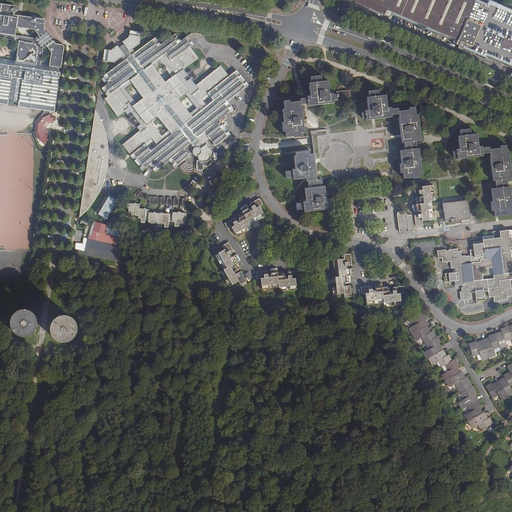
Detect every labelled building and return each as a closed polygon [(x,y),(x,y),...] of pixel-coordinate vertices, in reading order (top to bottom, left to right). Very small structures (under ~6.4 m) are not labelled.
[(511,14),(487,4),(476,0),(350,0),(357,3),(356,4),(387,16),(388,16),(389,16),(390,16),(391,16),(391,15),(392,14),(392,13),(453,39),(453,40),(452,40),(452,41),(452,42),(453,43),(454,44),(459,46),(458,49),(484,60),(485,58),(487,58),(511,68),(511,14)] [(511,9),(489,0),(488,0),(487,4),(511,14),(511,9)] [(0,104),(8,106),(9,102),(19,103),(18,108),(44,111),(49,112),(55,113),(65,46),(65,45),(56,43),(50,35),(45,28),(46,20),(13,15),(15,6),(0,4),(0,104)] [(186,41),(189,39),(187,36),(180,42),(178,39),(175,42),(174,40),(177,38),(174,34),(160,45),(159,43),(156,45),(154,43),(157,41),(154,37),(135,53),(132,49),(138,44),(140,33),(130,32),(129,37),(128,38),(121,42),(122,44),(156,88),(156,92),(152,92),(118,47),(117,45),(112,49),(110,51),(103,50),(101,61),(113,63),(120,57),(123,61),(103,76),(105,79),(108,77),(110,79),(107,81),(108,83),(100,89),(103,92),(106,89),(108,91),(104,94),(106,97),(103,99),(104,100),(117,117),(124,112),(127,116),(130,113),(132,116),(130,118),(129,118),(128,118),(128,120),(128,121),(129,121),(130,121),(131,121),(131,120),(131,119),(134,117),(136,121),(134,123),(133,122),(132,123),(131,124),(131,125),(132,125),(132,126),(133,126),(134,126),(135,125),(135,124),(137,122),(139,125),(136,128),(139,131),(121,145),(132,159),(134,157),(136,159),(133,161),(137,166),(140,164),(141,166),(139,168),(141,171),(148,166),(150,167),(153,165),(155,167),(152,170),(154,173),(168,162),(169,163),(173,161),(175,163),(171,166),(173,168),(189,157),(183,149),(185,148),(189,144),(193,149),(194,149),(193,150),(192,150),(192,151),(191,152),(191,153),(191,154),(192,155),(193,156),(194,156),(195,157),(196,156),(197,156),(197,160),(195,161),(195,168),(195,169),(196,170),(197,171),(198,171),(199,171),(200,171),(201,170),(202,169),(202,168),(202,167),(204,167),(204,168),(207,167),(212,162),(212,160),(210,160),(210,158),(212,159),(212,154),(211,149),(208,149),(206,144),(207,144),(206,142),(209,139),(215,147),(230,135),(228,132),(225,134),(223,132),(226,130),(222,125),(219,127),(218,125),(221,123),(219,120),(233,110),(230,107),(227,109),(225,107),(229,104),(227,102),(248,86),(245,83),(242,85),(240,83),(244,80),(240,75),(237,78),(235,76),(238,73),(236,70),(228,76),(220,65),(199,82),(195,85),(191,80),(193,79),(193,80),(194,80),(195,80),(195,79),(196,79),(196,77),(195,77),(195,76),(194,76),(193,76),(192,78),(190,79),(189,78),(185,81),(185,80),(188,77),(187,76),(189,75),(190,75),(191,75),(192,74),(192,73),(191,72),(190,71),(189,71),(188,71),(188,72),(188,73),(186,74),(183,70),(198,59),(189,48),(193,45),(191,41),(188,44),(186,41)] [(156,88),(122,44),(118,47),(152,92),(156,92),(156,88)] [(301,134),(305,133),(302,108),(301,108),(301,105),(308,104),(308,106),(334,103),(334,101),(337,101),(338,103),(351,101),(350,90),(336,92),(337,95),(333,95),(333,93),(329,94),(328,81),(322,82),(321,76),(311,77),(311,83),(309,84),(310,96),(307,96),(307,98),(300,99),(300,101),(290,102),(290,101),(284,101),(285,109),(283,109),(284,123),(282,123),(283,133),(286,133),(286,138),(296,136),(296,139),(301,138),(301,134)] [(361,113),(362,119),(366,118),(366,121),(392,117),(392,115),(399,114),(399,118),(402,143),(404,143),(405,150),(400,151),(401,164),(399,164),(401,174),(402,173),(403,179),(413,178),(414,179),(419,179),(418,175),(422,174),(419,149),(417,149),(416,141),(421,141),(418,115),(415,115),(414,106),(408,107),(409,110),(398,111),(398,108),(391,109),(391,107),(387,108),(386,95),(380,96),(379,90),(368,91),(369,97),(366,98),(368,110),(365,110),(365,113),(361,113)] [(84,185),(79,217),(84,212),(87,209),(91,204),(94,200),(98,193),(100,190),(102,186),(104,178),(105,174),(107,170),(107,165),(108,157),(108,150),(108,144),(107,139),(106,134),(105,129),(103,124),(101,118),(98,112),(96,109),(93,126),(88,157),(84,185)] [(47,141),(50,141),(51,136),(49,135),(47,132),(46,131),(46,129),(46,127),(46,126),(50,122),(53,122),(54,117),(51,116),(49,112),(44,111),(43,115),(42,115),(35,123),(36,133),(36,134),(39,141),(43,144),(47,141)] [(457,157),(458,159),(484,156),(484,154),(490,153),(491,156),(490,156),(493,182),(495,181),(496,186),(496,189),(491,189),(493,202),(491,202),(492,212),(494,212),(494,217),(511,215),(511,196),(511,187),(509,187),(508,184),(508,180),(511,179),(511,176),(509,153),(507,153),(506,145),(500,146),(500,148),(490,149),(490,147),(483,148),(483,146),(479,146),(477,134),(471,135),(470,129),(460,130),(461,136),(458,137),(460,149),(456,149),(457,151),(453,152),(454,158),(457,157)] [(42,146),(43,144),(39,141),(36,134),(34,134),(37,142),(42,146)] [(317,180),(314,154),(309,155),(309,152),(296,153),(296,156),(294,157),(295,169),(293,170),(293,172),(286,172),(286,179),(294,178),(294,180),(307,179),(307,182),(308,182),(309,189),(305,189),(306,202),(304,202),(304,204),(296,205),(297,212),(305,211),(305,212),(331,209),(330,207),(334,206),(333,200),(330,201),(330,199),(326,199),(325,187),(322,187),(321,180),(317,180)] [(433,186),(415,188),(415,194),(423,194),(423,198),(415,198),(416,204),(412,205),(413,212),(421,211),(421,214),(415,215),(416,226),(423,225),(422,221),(437,219),(436,212),(433,213),(432,209),(427,210),(427,203),(432,203),(431,197),(434,196),(433,186)] [(142,191),(136,196),(139,201),(145,196),(145,194),(142,191)] [(110,196),(97,213),(105,219),(118,202),(110,196)] [(237,225),(236,222),(233,218),(224,224),(227,230),(231,228),(236,238),(245,233),(243,229),(249,226),(247,222),(253,219),(255,222),(264,217),(262,213),(258,207),(262,205),(259,199),(249,204),(251,208),(252,210),(249,212),(248,210),(246,205),(240,208),(242,213),(236,216),(239,221),(240,223),(237,225)] [(468,201),(443,204),(444,213),(448,212),(449,219),(451,219),(451,223),(456,223),(455,221),(459,221),(470,220),(468,201)] [(183,224),(184,223),(185,213),(172,212),(172,215),(148,213),(148,210),(138,209),(138,205),(127,204),(126,209),(128,209),(128,213),(129,215),(134,215),(134,216),(137,216),(137,219),(139,219),(139,220),(140,220),(140,223),(144,223),(144,220),(147,221),(147,222),(149,224),(153,224),(155,223),(156,223),(156,224),(156,228),(160,228),(160,223),(163,223),(163,224),(164,225),(163,228),(167,228),(167,222),(171,223),(174,224),(174,227),(178,228),(178,223),(183,224)] [(408,232),(414,231),(412,216),(407,216),(405,212),(402,215),(400,211),(398,213),(400,232),(403,232),(403,230),(408,230),(408,232)] [(117,245),(121,228),(92,221),(91,227),(86,226),(84,235),(87,236),(83,253),(111,260),(115,244),(117,245)] [(493,235),(482,237),(483,241),(474,242),(473,242),(474,249),(474,250),(470,250),(471,256),(471,258),(465,259),(465,257),(465,256),(461,257),(461,251),(458,252),(458,251),(458,249),(449,250),(450,251),(445,251),(445,250),(437,251),(438,256),(438,258),(442,258),(442,263),(450,262),(451,268),(453,268),(454,273),(445,274),(446,281),(445,281),(445,282),(455,281),(455,286),(464,285),(464,288),(461,288),(462,292),(460,292),(460,294),(461,300),(471,299),(471,294),(475,293),(476,302),(484,301),(483,292),(488,292),(488,298),(493,297),(494,303),(499,302),(499,301),(508,300),(507,297),(511,296),(511,288),(510,281),(511,280),(511,258),(510,251),(509,251),(509,248),(511,247),(511,239),(511,237),(509,237),(508,230),(500,231),(501,238),(494,239),(493,235)] [(228,256),(229,255),(233,253),(228,243),(222,246),(224,250),(214,256),(219,265),(222,263),(226,269),(222,271),(226,277),(223,279),(228,287),(237,282),(240,286),(246,283),(240,272),(236,274),(234,275),(232,272),(234,271),(239,269),(236,263),(239,261),(236,255),(231,258),(229,259),(228,256)] [(345,267),(347,266),(351,266),(350,254),(343,255),(343,259),(332,261),(333,271),(337,271),(338,277),(334,278),(335,284),(331,285),(332,295),(343,294),(344,298),(351,297),(349,286),(345,287),(343,287),(342,284),(345,283),(351,283),(350,276),(354,276),(353,269),(347,270),(345,270),(345,267)] [(267,278),(267,276),(267,272),(255,273),(256,280),(260,279),(261,290),(269,289),(271,289),(271,285),(278,284),(278,288),(285,288),(285,291),(296,290),(294,279),(299,279),(298,272),(287,273),(287,278),(288,280),(284,280),(284,278),(283,272),(277,273),(276,270),(270,271),(270,276),(270,278),(267,278)] [(382,300),(383,304),(390,303),(390,306),(400,305),(399,294),(403,294),(403,287),(391,288),(392,293),(392,295),(388,296),(388,294),(388,288),(381,288),(381,285),(374,285),(375,291),(375,293),(372,294),(372,291),(371,287),(360,288),(361,295),(364,295),(366,306),(376,305),(376,300),(382,300)] [(18,312),(16,313),(14,315),(13,317),(12,319),(12,321),(11,323),(12,325),(12,327),(13,330),(15,331),(16,333),(18,334),(20,335),(22,335),(25,335),(27,335),(29,334),(31,333),(33,332),(34,330),(35,328),(36,326),(36,324),(36,322),(36,320),(35,318),(34,316),(33,314),(31,313),(29,311),(27,311),(24,311),(22,311),(20,311),(18,312)] [(409,328),(412,334),(427,326),(428,325),(425,319),(426,318),(422,312),(411,319),(415,325),(409,328)] [(56,319),(54,321),(53,323),(52,325),(51,327),(51,329),(51,331),(52,333),(53,335),(54,337),(56,339),(58,340),(60,341),(62,341),(64,341),(66,341),(69,340),(70,339),(72,338),(74,336),(75,334),(76,332),(76,330),(76,328),(76,325),(75,323),(74,321),(72,320),(70,318),(68,317),(66,317),(64,316),(62,316),(60,317),(57,318),(56,319)] [(427,326),(412,334),(416,340),(422,337),(425,343),(436,337),(433,331),(430,332),(427,326)] [(502,332),(495,334),(500,346),(501,349),(508,347),(505,341),(510,338),(511,338),(507,327),(501,329),(502,332)] [(489,338),(482,341),(489,358),(495,355),(493,349),(500,346),(495,334),(488,336),(489,338)] [(436,337),(425,343),(429,349),(423,353),(427,359),(428,358),(443,350),(439,344),(441,343),(437,336),(436,337)] [(489,358),(482,341),(476,343),(475,342),(468,344),(473,357),(477,355),(480,354),(482,359),(482,360),(489,358)] [(443,350),(428,358),(432,364),(438,361),(441,367),(445,365),(452,361),(448,355),(446,356),(443,350)] [(455,359),(452,361),(445,365),(448,371),(445,373),(442,374),(446,381),(460,373),(457,367),(459,365),(455,359)] [(462,372),(460,373),(446,381),(449,387),(456,383),(460,389),(459,390),(460,393),(472,386),(467,377),(465,378),(462,372)] [(505,378),(499,381),(507,395),(511,392),(511,389),(510,386),(511,384),(511,375),(510,372),(504,376),(505,378)] [(507,395),(499,381),(493,384),(492,383),(486,387),(492,398),(499,395),(502,401),(508,397),(507,395)] [(472,386),(460,393),(464,399),(458,402),(462,409),(467,406),(478,400),(474,394),(476,393),(472,386)] [(478,400),(467,406),(471,412),(465,415),(468,421),(483,413),(479,407),(481,406),(478,400)] [(484,412),(483,413),(468,421),(472,428),(478,424),(481,430),(482,430),(485,428),(493,424),(489,417),(488,418),(484,412)]
